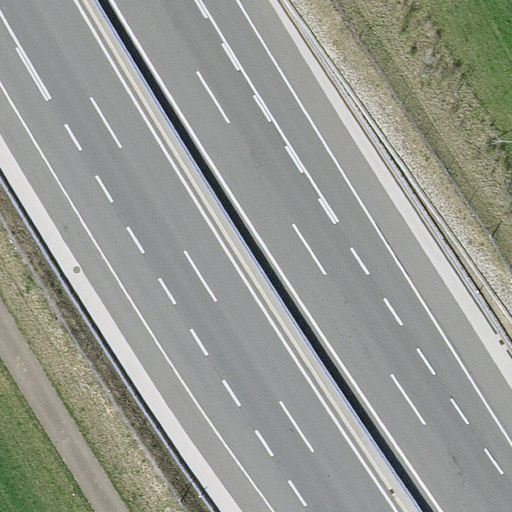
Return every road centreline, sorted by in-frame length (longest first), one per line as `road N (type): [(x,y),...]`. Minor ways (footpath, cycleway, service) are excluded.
road 1 (motorway): [(34,0),(353,511)]
road 2 (motorway): [(486,511),(198,73)]
road 3 (track): [(0,356),(94,511)]
